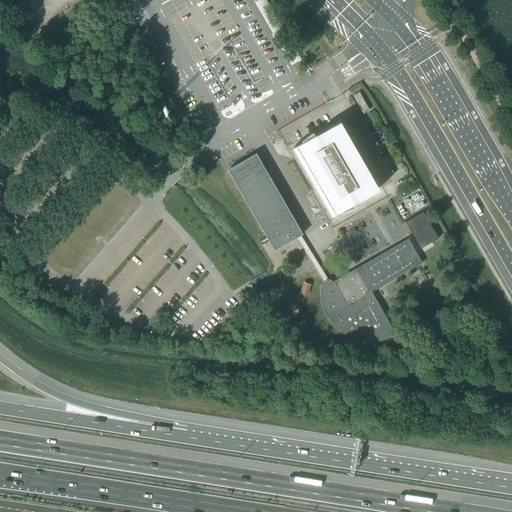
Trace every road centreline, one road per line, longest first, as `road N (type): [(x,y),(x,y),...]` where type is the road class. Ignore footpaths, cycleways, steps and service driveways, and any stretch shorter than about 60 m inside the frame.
road 1 (motorway): [(451,511),(0,440)]
road 2 (motorway): [(511,488),(184,437)]
road 3 (secondary): [(376,40),(511,265)]
road 4 (motorway): [(0,473),(240,511)]
road 5 (secondary): [(511,212),(396,17)]
road 6 (motorway): [(184,437),(67,400),(0,359)]
road 7 (motorway): [(184,437),(0,408)]
